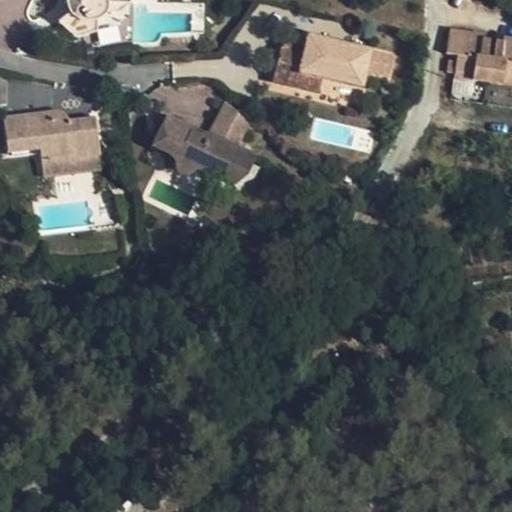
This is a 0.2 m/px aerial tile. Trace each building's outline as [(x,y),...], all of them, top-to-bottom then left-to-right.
[(76,0),(78,3),(69,9),(78,22),(64,32),(74,44),(97,28),(125,28),(125,13),(151,11),(149,0),(76,0)] [(125,38),(125,28),(97,28),(74,44),(81,52),(107,53),(125,38)] [(511,44),(501,43),(499,59),(479,55),(481,39),(463,37),(464,32),(449,29),(445,54),(456,56),(453,73),(472,76),(471,81),(501,85),(501,80),(511,81),(511,44)] [(315,91),(338,96),(376,104),(385,64),(323,50),(320,64),(298,59),(289,101),(312,105),(315,91)] [(452,79),(471,81),(472,76),(453,73),(452,79)] [(11,82),(0,82),(0,109),(12,109),(11,82)] [(334,111),(338,96),(315,91),(312,105),(334,111)] [(256,122),(251,118),(228,109),(214,137),(243,150),(256,122)] [(68,118),(8,121),(9,158),(44,156),(45,165),(57,164),(57,170),(104,168),(102,128),(69,129),(68,118)] [(264,160),(243,150),(214,137),(171,119),(158,152),(184,163),(178,175),(203,187),(209,175),(244,188),(250,174),(258,175),(264,160)] [(57,164),(45,165),(46,184),(104,181),(104,168),(57,170),(57,164)] [(407,263),(393,262),(390,291),(404,293),(407,263)]
